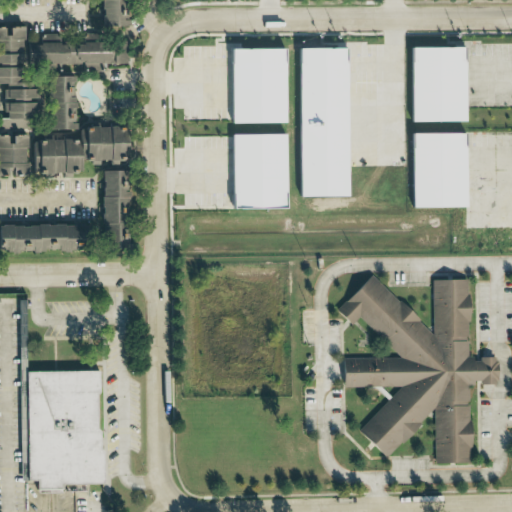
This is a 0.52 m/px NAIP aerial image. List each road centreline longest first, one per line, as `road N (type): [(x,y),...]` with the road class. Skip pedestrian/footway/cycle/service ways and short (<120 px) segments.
road 1 (residential): [(168,495),(158,465),(153,61),(165,36)]
road 2 (residential): [(165,36),(196,20),(511,17)]
road 3 (residential): [(511,504),(243,511),(191,509),(168,495)]
road 4 (residential): [(156,274),(0,275)]
